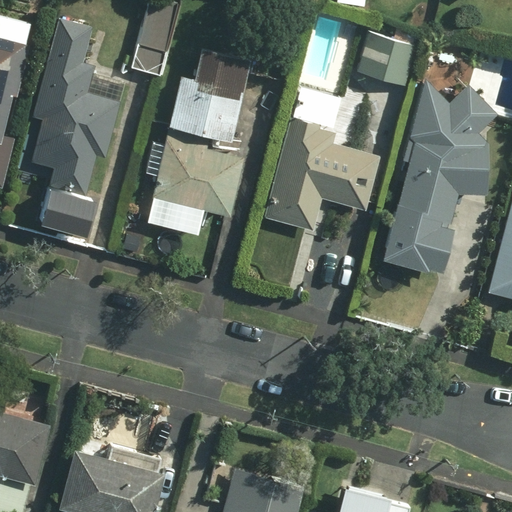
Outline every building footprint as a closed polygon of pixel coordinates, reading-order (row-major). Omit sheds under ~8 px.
[(179,11),(145,1),(124,68),(158,79),(179,11)] [(29,160),(49,165),(44,184),(80,193),(90,155),(98,157),(113,101),(77,91),(84,65),(76,63),(86,25),(54,16),(28,114),(40,117),(29,160)] [(0,112),(19,39),(0,34),(0,180),(11,140),(0,136),(0,112)] [(410,46),(363,37),(355,81),(402,89),(410,46)] [(175,76),(145,197),(221,216),(236,157),(207,150),(210,139),(221,142),(241,61),(192,49),(185,78),(175,76)] [(432,275),(448,194),(477,194),(479,144),(471,131),(488,113),(464,84),(442,101),(420,79),(398,160),(404,160),(376,260),(432,275)] [(332,129),(288,117),(261,217),(305,229),(314,197),(360,209),(375,154),(328,142),(332,129)] [(511,182),(482,290),(511,298),(511,182)] [(43,425),(0,412),(0,475),(26,483),(43,425)] [(145,511),(156,475),(65,448),(48,506),(68,511),(145,511)] [(287,511),(295,485),(230,467),(217,511),(287,511)] [(375,511),(379,499),(334,487),(326,511),(375,511)]
